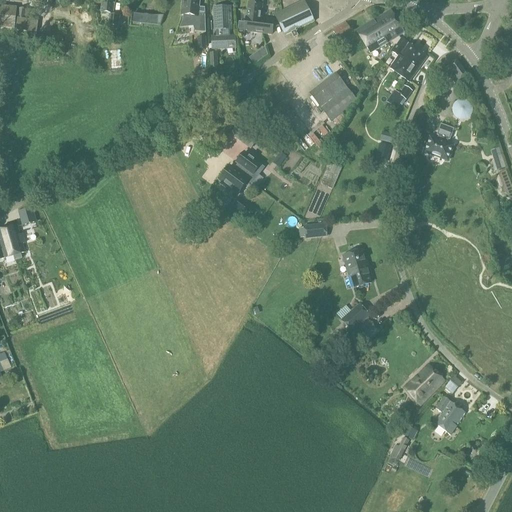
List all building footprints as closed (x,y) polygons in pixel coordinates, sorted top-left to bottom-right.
[(113,15),(114,3),(114,0),(101,0),(102,2),(100,13),(113,15)] [(182,23),(183,24),(184,25),(185,25),(186,25),(187,25),(187,24),(188,24),(188,23),(188,22),(196,23),(195,32),(202,33),(205,33),(205,17),(198,16),(199,0),(185,0),(184,4),(183,4),(182,15),(183,16),(182,22),(182,23)] [(284,36),(313,23),(304,2),(275,15),(284,36)] [(238,32),(245,32),(271,36),(273,21),(261,20),(262,6),(248,4),(246,24),(239,23),(238,32)] [(0,6),(0,29),(16,30),(17,8),(0,6)] [(214,8),(215,31),(216,38),(212,38),(212,50),(236,49),(235,37),(230,37),(230,30),(231,30),(230,7),(214,8)] [(25,20),(26,10),(19,9),(17,19),(25,20)] [(390,11),(356,32),(370,55),(404,34),(390,11)] [(108,15),(107,26),(118,27),(119,16),(108,15)] [(158,18),(132,15),(131,24),(157,27),(158,18)] [(339,42),(351,34),(345,24),(344,25),(333,31),(339,42)] [(38,49),(46,49),(46,38),(37,38),(38,49)] [(197,49),(205,49),(205,38),(197,38),(197,49)] [(409,83),(415,74),(427,58),(401,40),(396,47),(395,46),(391,52),(398,58),(390,70),(409,83)] [(209,54),(210,69),(218,69),(217,53),(209,54)] [(257,53),(248,59),(253,67),(262,61),(257,53)] [(467,76),(456,62),(445,70),(455,85),(467,76)] [(331,122),(344,113),(357,103),(337,77),(311,96),(331,122)] [(400,91),(402,92),(395,101),(398,104),(402,106),(411,92),(403,87),(400,91)] [(453,109),(453,111),(453,112),(453,113),(454,114),(454,115),(455,116),(456,117),(457,118),(458,119),(459,119),(460,120),(461,120),(462,120),(463,120),(465,120),(466,119),(467,119),(468,118),(469,117),(470,116),(470,115),(471,114),(471,113),(471,112),(471,111),(471,109),(471,108),(471,107),(470,106),(470,105),(469,104),(468,103),(467,103),(466,102),(465,102),(463,101),(462,101),(461,101),(460,102),(459,102),(458,103),(457,103),(456,104),(455,105),(454,106),(454,107),(453,108),(453,109)] [(240,124),(231,135),(251,149),(259,138),(240,124)] [(430,139),(425,153),(447,161),(452,147),(446,145),(448,140),(450,141),(454,130),(441,125),(436,136),(440,137),(438,142),(430,139)] [(332,190),(344,163),(349,149),(344,147),(338,145),(320,185),(332,190)] [(489,152),(495,173),(504,170),(498,150),(489,152)] [(229,167),(252,184),(264,169),(244,154),(237,163),(238,165),(234,171),(229,167)] [(286,157),(280,154),(276,159),(282,163),(286,157)] [(387,159),(375,155),(374,162),(385,166),(387,159)] [(219,185),(225,189),(227,187),(238,195),(247,182),(252,185),(252,184),(229,167),(219,181),(221,182),(219,185)] [(255,211),(240,200),(234,208),(248,219),(255,211)] [(32,209),(18,213),(22,226),(36,222),(32,209)] [(0,260),(14,257),(16,261),(22,260),(20,255),(25,254),(22,245),(25,244),(22,235),(20,236),(17,226),(0,230),(0,260)] [(326,238),(325,226),(304,229),(305,241),(326,238)] [(367,266),(362,252),(342,258),(347,274),(349,274),(355,290),(371,284),(365,266),(367,266)] [(341,321),(351,332),(369,317),(359,305),(341,321)] [(361,333),(355,338),(363,348),(380,333),(372,324),(367,328),(365,326),(360,331),(361,333)] [(329,361),(334,366),(340,361),(336,356),(329,361)] [(420,406),(444,382),(427,366),(405,389),(420,406)] [(454,378),(443,391),(450,397),(461,384),(454,378)] [(434,424),(450,435),(465,414),(444,398),(435,410),(441,414),(434,424)] [(396,432),(403,426),(396,417),(389,423),(396,432)] [(389,456),(398,461),(409,442),(403,439),(398,447),(396,445),(389,456)]
